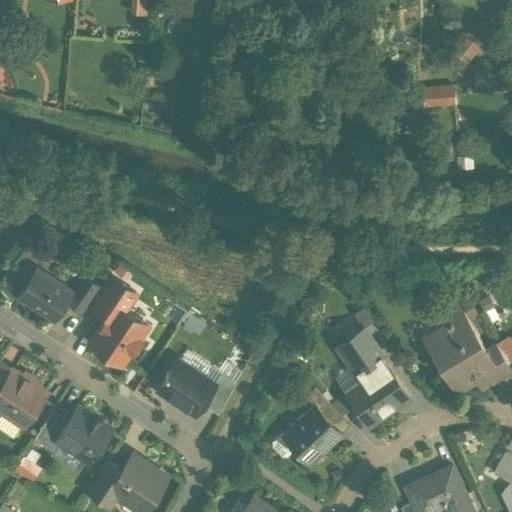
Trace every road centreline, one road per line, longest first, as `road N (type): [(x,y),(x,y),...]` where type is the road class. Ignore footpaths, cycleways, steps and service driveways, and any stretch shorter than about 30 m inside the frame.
road 1 (residential): [(0,318),(192,448),(199,475),(180,511)]
road 2 (residential): [(511,418),(444,418),(374,463),(337,511)]
